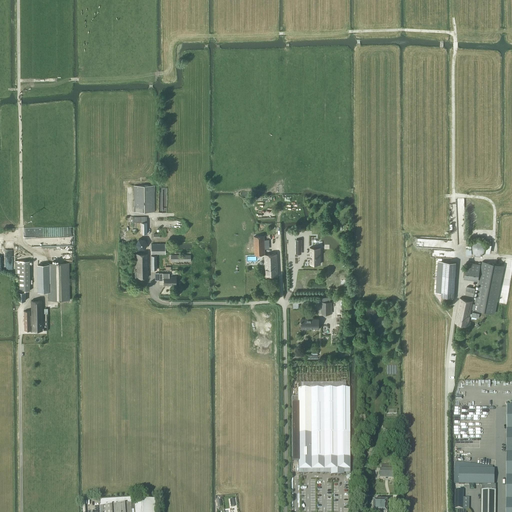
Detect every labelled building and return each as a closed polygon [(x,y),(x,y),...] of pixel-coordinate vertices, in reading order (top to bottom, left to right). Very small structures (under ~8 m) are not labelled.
[(134,212),(155,212),(154,186),(133,186),(134,212)] [(147,222),(146,217),(132,217),(132,223),(140,223),(140,234),(147,234),(147,222)] [(277,254),(265,255),(264,236),(254,236),(255,255),(264,255),(265,276),(278,276),(277,254)] [(147,244),(144,239),(138,239),(135,244),(138,250),(144,250),(147,244)] [(481,242),(480,242),(478,241),(477,241),(475,242),(474,242),(473,243),(472,244),(471,246),(471,247),(470,249),(471,250),(471,251),(472,253),(473,254),(474,255),(476,255),(477,256),(479,256),(480,255),(481,255),(482,254),(483,253),(484,252),(485,250),(485,248),(485,247),(484,245),(483,244),(482,243),(481,242)] [(151,255),(165,254),(165,244),(151,244),(151,255)] [(310,247),(310,263),(320,263),(320,247),(310,247)] [(148,278),(147,254),(136,254),(136,271),(135,271),(135,272),(135,278),(136,278),(148,278)] [(29,261),(15,261),(15,273),(17,273),(18,277),(29,277),(29,265),(29,261)] [(441,292),(443,262),(442,262),(436,261),(434,292),(441,292)] [(453,298),(456,268),(456,263),(443,262),(441,292),(441,297),(453,298)] [(483,262),(474,310),(489,313),(493,313),(494,314),(498,293),(502,272),(503,266),(483,262)] [(47,265),(37,265),(37,293),(48,292),(48,301),(70,300),(69,263),(47,263),(47,265)] [(478,281),(480,265),(466,263),(464,279),(478,281)] [(176,285),(176,277),(163,276),(163,286),(172,286),(172,285),(176,285)] [(29,277),(18,277),(18,291),(29,291),(29,282),(29,277)] [(473,296),(475,288),(467,287),(465,295),(473,296)] [(470,314),(472,301),(460,298),(455,323),(468,326),(469,317),(479,318),(479,314),(472,313),(472,314),(470,314)] [(31,315),(30,315),(30,325),(31,325),(31,331),(43,331),(42,300),(31,301),(31,309),(31,315)] [(319,328),(319,319),(301,319),(301,328),(319,328)] [(343,470),(350,470),(349,389),(298,389),(298,398),(291,398),(292,462),(298,462),(298,470),(330,470),(330,475),(343,475),(343,470)] [(454,469),(454,484),(459,484),(482,485),(482,489),(481,489),(480,511),(495,511),(496,490),(496,485),(494,485),(494,469),(493,469),(493,466),(455,462),(455,469),(454,469)] [(391,470),(391,466),(381,465),(381,469),(379,469),(379,479),(394,479),(394,470),(391,470)] [(463,509),(463,491),(455,491),(455,509),(463,509)] [(101,506),(100,506),(100,511),(155,511),(155,500),(141,501),(136,501),(136,497),(131,497),(100,499),(101,506)] [(386,511),(386,502),(379,502),(379,499),(376,499),(376,502),(372,502),(371,511),(386,511)]
